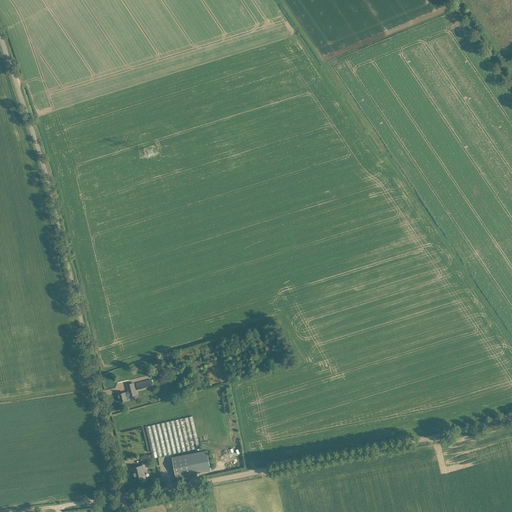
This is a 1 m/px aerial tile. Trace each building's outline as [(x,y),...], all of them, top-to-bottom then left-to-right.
[(143,381),(136,383),(137,389),(144,388),(143,381)] [(129,391),(118,394),(119,397),(119,398),(120,402),(126,400),(127,401),(131,400),(130,396),(136,394),(134,383),(127,384),(129,391)] [(193,416),(146,425),(152,457),(199,448),(193,416)] [(207,450),(172,457),(176,477),(211,470),(207,450)] [(142,465),(131,468),(133,474),(134,474),(135,480),(138,479),(139,482),(146,481),(145,476),(142,477),(141,472),(144,471),(142,465)]
